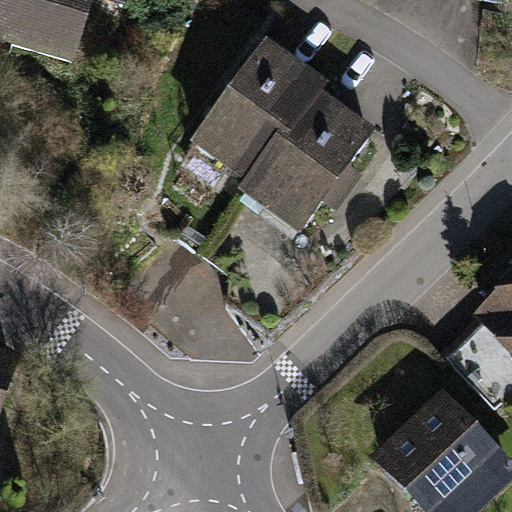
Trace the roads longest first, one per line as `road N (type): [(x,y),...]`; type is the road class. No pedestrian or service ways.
road 1 (residential): [(202,470),(511,171)]
road 2 (tertiary): [(0,292),(81,343),(202,470)]
road 3 (residential): [(316,0),(401,44),(511,124)]
